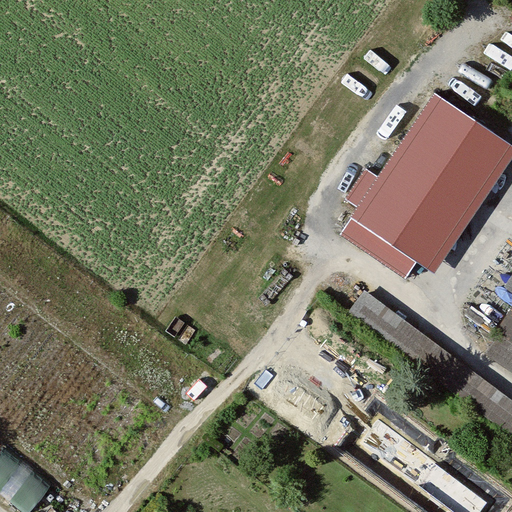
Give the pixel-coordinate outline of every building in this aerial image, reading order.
[(510,148),(435,97),(380,178),(366,169),(346,197),(361,207),(343,233),(406,276),(418,259),(429,267),(510,148)] [(511,280),(507,287),(511,290),(511,318),(489,352),(511,367),(511,280)] [(511,435),(511,400),(366,291),(349,313),(511,435)] [(376,419),(358,442),(451,511),(476,511),(485,501),(376,419)] [(28,511),(53,481),(7,445),(0,454),(0,495),(21,511),(28,511)]
